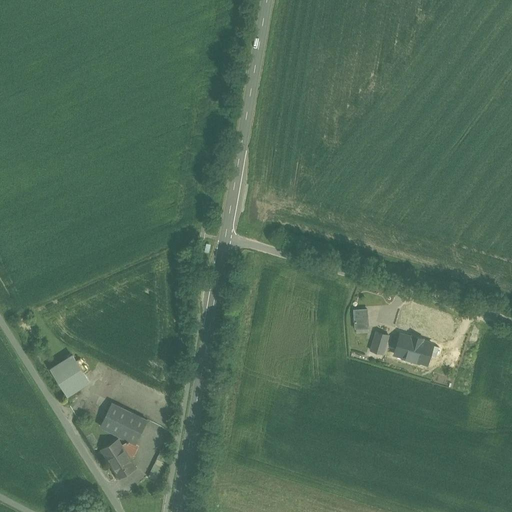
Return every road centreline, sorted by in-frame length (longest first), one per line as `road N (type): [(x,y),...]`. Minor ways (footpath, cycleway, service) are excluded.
road 1 (unclassified): [(225,239),(511,324)]
road 2 (tertiary): [(225,239),(177,511)]
road 3 (tertiary): [(266,0),(225,239)]
road 4 (unclassified): [(0,319),(119,511)]
